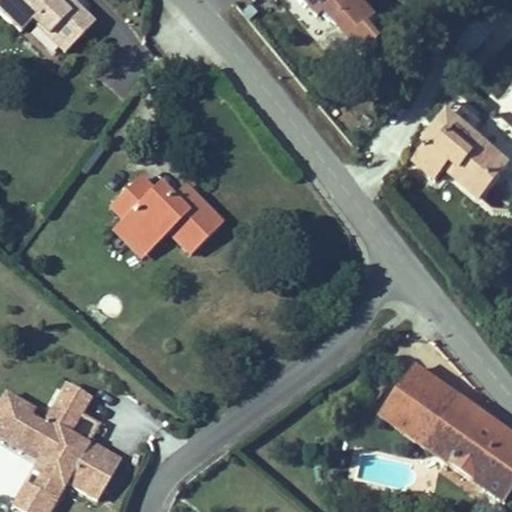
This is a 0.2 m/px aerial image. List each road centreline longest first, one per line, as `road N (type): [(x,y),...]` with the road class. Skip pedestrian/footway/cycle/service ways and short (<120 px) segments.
road 1 (residential): [(148,511),(197,452),(328,355),(399,267)]
road 2 (tertiary): [(399,267),(185,0)]
road 3 (tertiary): [(511,404),(399,267)]
